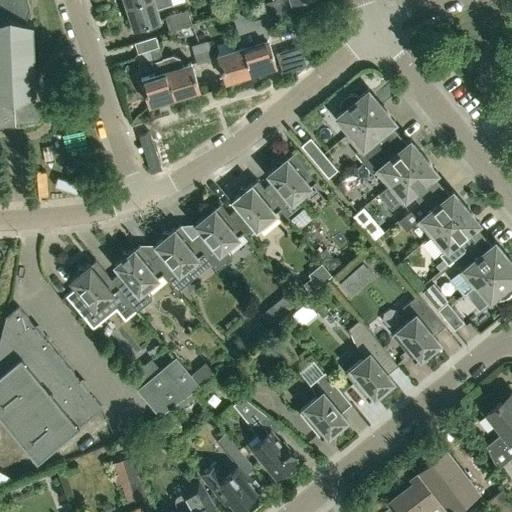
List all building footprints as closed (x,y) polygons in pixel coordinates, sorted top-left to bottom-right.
[(24,20),(28,8),(29,6),(26,0),(0,0),(0,125),(37,121),(37,106),(31,91),(35,90),(35,87),(33,87),(33,74),(34,74),(34,71),(33,71),(32,58),(34,58),(33,55),(32,55),(31,42),(33,42),(33,39),(31,39),(31,26),(33,26),(32,22),(24,20)] [(159,18),(156,8),(172,3),(170,0),(135,0),(124,4),(132,27),(159,18)] [(270,0),(259,3),(264,15),(274,19),(295,13),(291,1),(293,0),(270,0)] [(191,24),(191,23),(187,10),(165,17),(169,31),(191,24)] [(242,46),(241,46),(250,73),(274,65),(265,38),(254,42),(247,17),(235,10),(231,12),(242,46)] [(171,55),(162,58),(156,35),(154,36),(172,97),(198,89),(190,62),(181,65),(179,58),(171,55)] [(172,97),(154,36),(133,42),(137,52),(148,49),(152,62),(150,62),(153,73),(140,78),(149,105),(172,97)] [(207,41),(198,44),(191,46),(194,53),(209,48),(207,41)] [(250,73),(241,46),(217,53),(226,81),(250,73)] [(196,62),(203,60),(212,57),(209,48),(194,53),(196,62)] [(381,104),(376,98),(372,101),(364,92),(358,96),(356,94),(352,94),(348,95),(344,97),(342,100),(340,104),(339,108),(341,110),(336,115),(349,131),(345,134),(381,104)] [(391,115),(381,104),(345,134),(358,149),(355,152),(363,162),(399,133),(387,119),(391,115)] [(388,185),(423,155),(414,144),(410,147),(399,133),(363,162),(372,172),(375,170),(388,185)] [(327,156),(310,136),(301,144),(317,164),(327,156)] [(275,160),(275,166),(267,172),(273,179),(264,187),(263,187),(280,207),(279,208),(289,220),(304,207),(303,206),(298,195),(316,180),(292,152),(281,161),(275,160)] [(418,202),(441,183),(429,169),(433,166),(423,155),(388,185),(401,201),(411,193),(418,202)] [(327,156),(317,164),(328,176),(337,169),(327,156)] [(264,187),(257,178),(246,187),(240,187),(240,193),(232,199),(238,206),(229,213),(228,214),(243,232),(242,232),(245,236),(279,208),(280,207),(263,187),(264,187)] [(466,206),(456,195),(453,198),(441,183),(418,202),(426,212),(416,220),(430,235),(466,206)] [(229,213),(219,202),(209,211),(203,211),(202,216),(195,223),(201,230),(191,238),(203,252),(203,253),(217,270),(234,256),(233,255),(228,244),(242,232),(243,232),(228,214),(229,213)] [(475,217),(466,206),(430,235),(451,261),(464,250),(483,234),(471,220),(475,217)] [(191,238),(179,223),(169,232),(163,231),(162,237),(155,243),(161,250),(151,258),(151,259),(163,272),(162,273),(177,291),(192,278),(191,277),(191,278),(186,267),(203,253),(203,252),(191,238)] [(483,234),(464,250),(471,260),(449,278),(462,294),(466,291),(467,292),(485,276),(508,257),(499,245),(495,248),(483,234)] [(123,251),(122,257),(115,264),(120,271),(111,278),(111,279),(118,288),(136,310),(136,311),(152,298),(151,297),(151,298),(145,287),(162,273),(163,272),(151,259),(151,258),(139,243),(128,252),(123,251)] [(511,281),(511,280),(511,269),(509,266),(511,264),(511,261),(508,257),(485,276),(467,292),(477,304),(481,304),(484,301),(485,302),(495,295),(497,297),(501,297),(505,296),(508,294),(511,291),(511,289),(511,281)] [(111,278),(95,259),(84,268),(78,267),(78,273),(70,279),(76,286),(66,295),(93,327),(116,308),(125,319),(136,310),(118,288),(111,279),(111,278)] [(361,284),(350,272),(338,283),(348,295),(361,284)] [(391,333),(415,361),(425,352),(431,353),(431,347),(439,341),(433,334),(444,325),(417,294),(402,306),(403,307),(409,318),(391,333)] [(447,301),(437,309),(454,329),(463,321),(447,301)] [(101,406),(18,306),(5,317),(0,335),(0,416),(36,460),(101,406)] [(271,325),(280,318),(270,307),(261,314),(271,325)] [(344,371),(368,400),(379,391),(385,392),(385,386),(393,380),(387,373),(397,364),(359,318),(348,328),(349,329),(362,357),(344,371)] [(186,369),(175,356),(137,389),(148,402),(186,369)] [(186,369),(148,402),(159,415),(200,385),(215,374),(205,362),(190,374),(186,369)] [(401,364),(397,379),(413,383),(417,368),(401,364)] [(298,410),(322,439),(332,430),(338,430),(338,425),(346,418),(340,411),(351,403),(325,371),(310,384),(310,385),(311,385),(317,394),(298,410)] [(268,407),(274,400),(257,385),(251,392),(268,407)] [(511,394),(509,390),(482,411),(500,433),(485,445),(496,467),(511,454),(511,394)] [(248,402),(241,397),(236,401),(233,404),(252,426),(258,434),(248,442),(274,474),(293,458),(292,457),(294,455),(282,441),(281,443),(273,433),(280,426),(248,402)] [(450,511),(477,491),(445,449),(418,469),(423,476),(388,502),(394,510),(392,511),(393,511),(423,511),(441,499),(450,511)] [(215,461),(201,473),(227,504),(231,500),(237,508),(255,493),(245,481),(249,478),(244,471),(251,466),(239,451),(231,457),(237,464),(225,474),(215,461)] [(134,455),(121,459),(134,499),(147,495),(134,455)] [(211,511),(216,509),(206,492),(199,480),(176,494),(175,496),(174,500),(174,502),(179,510),(178,511),(176,510),(172,511),(211,511)] [(511,511),(511,501),(505,487),(487,501),(492,511),(511,511)]
